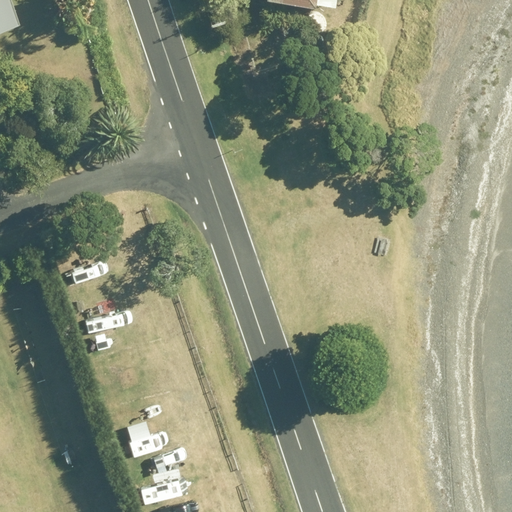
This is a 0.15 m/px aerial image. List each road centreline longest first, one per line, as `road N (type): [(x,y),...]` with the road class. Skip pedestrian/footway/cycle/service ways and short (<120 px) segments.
road 1 (secondary): [(197,145),(323,511)]
road 2 (unknown): [(72,192),(181,511)]
road 3 (residential): [(197,145),(0,220)]
road 4 (secondary): [(148,0),(197,145)]
